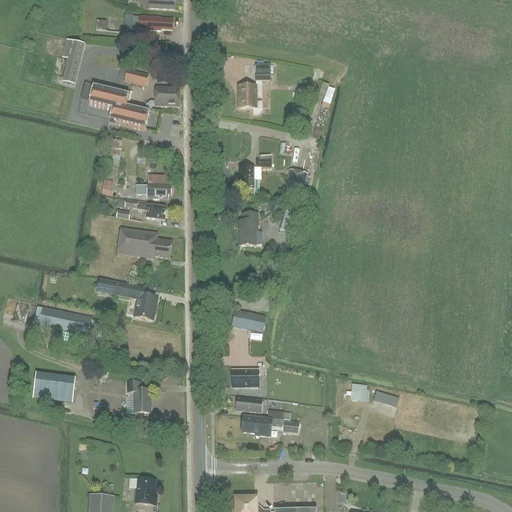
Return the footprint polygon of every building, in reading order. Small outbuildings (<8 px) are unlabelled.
[(175,11),(176,0),(148,0),(148,10),(175,11)] [(162,19),(141,18),(134,18),(134,13),(126,12),(125,29),(161,32),(161,30),(172,31),(173,22),(162,21),(162,19)] [(107,22),(97,21),(96,30),(106,31),(107,22)] [(63,83),(75,86),(85,46),(67,42),(63,59),(68,60),(63,83)] [(127,71),(124,82),(146,87),(149,76),(127,71)] [(303,91),(313,89),(312,80),(302,82),(303,91)] [(94,84),(93,87),(88,106),(112,112),(110,121),(114,122),(116,125),(145,132),(150,110),(150,109),(152,107),(155,108),(180,109),(180,89),(155,88),(155,102),(151,102),(146,106),(145,109),(127,105),(130,93),(94,84)] [(256,102),(256,86),(238,86),(238,109),(253,109),(253,115),(259,115),(260,115),(261,114),(262,113),(262,112),(262,102),(256,102)] [(328,88),(322,107),(328,109),(334,90),(328,88)] [(122,142),(110,140),(109,149),(121,151),(122,142)] [(257,169),(261,169),(272,169),(272,161),(257,161),(257,169)] [(254,169),(254,168),(239,168),(239,189),(254,189),(254,195),(259,195),(259,182),(254,182),(254,179),(261,179),(261,169),(257,169),(254,169)] [(308,175),(289,171),(285,195),(304,199),(308,175)] [(171,188),(172,180),(149,179),(149,187),(142,187),(136,187),(136,196),(147,196),(147,200),(168,201),(169,197),(171,197),(171,188)] [(282,201),(284,191),(278,190),(276,200),(282,201)] [(138,203),(126,202),(125,208),(137,210),(138,205),(138,203)] [(167,209),(138,205),(137,210),(137,211),(147,212),(146,219),(165,222),(167,209)] [(130,214),(118,212),(117,219),(129,221),(130,214)] [(281,232),(297,236),(302,217),(286,213),(281,232)] [(258,234),(258,232),(258,214),(243,214),(243,222),(240,222),(240,247),(263,247),(262,234),(258,234)] [(169,260),(171,242),(158,241),(158,234),(121,229),(117,255),(155,260),(155,258),(169,260)] [(100,281),(99,285),(97,293),(138,301),(134,318),(154,323),(159,299),(152,298),(153,291),(100,281)] [(91,319),(37,308),(34,323),(88,335),(91,319)] [(235,312),(232,327),(263,334),(267,319),(235,312)] [(233,372),(233,388),(259,388),(259,372),(233,372)] [(37,374),(33,399),(73,404),(77,379),(37,374)] [(134,415),(151,414),(151,391),(142,391),(141,384),(127,384),(127,395),(133,395),(134,415)] [(381,404),(383,397),(376,394),(374,402),(381,404)] [(261,415),(262,403),(238,400),(237,409),(240,410),(240,413),(261,415)] [(269,412),(268,420),(284,421),(290,422),(291,414),(269,412)] [(299,424),(284,423),(284,421),(268,420),(244,418),(242,431),(245,435),(245,434),(256,436),(255,437),(271,439),(272,430),(283,431),(283,434),(298,435),(299,424)] [(156,482),(138,481),(136,505),(156,507),(157,497),(154,497),(156,482)] [(89,511),(113,511),(115,499),(90,497),(89,511)] [(257,511),(257,499),(236,499),(236,511),(316,511),(317,510),(274,511),(270,511),(271,511),(257,511)]
